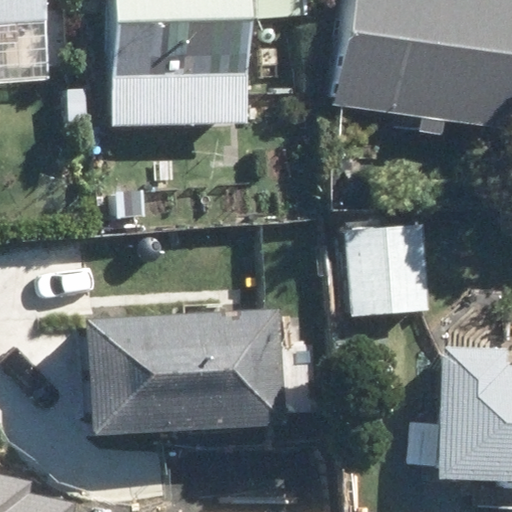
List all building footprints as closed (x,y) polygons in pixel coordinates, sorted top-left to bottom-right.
[(41,0),(0,0),(0,81),(45,79),(41,0)] [(106,0),(106,122),(246,121),(243,0),(106,0)] [(305,17),(304,0),(254,0),(255,19),(305,17)] [(511,0),(346,0),(332,102),(506,124),(511,77),(511,0)] [(142,192),(98,194),(99,218),(143,216),(142,192)] [(423,224),(340,228),(344,314),(428,310),(423,224)] [(275,305),(80,315),(85,432),(281,422),(275,305)] [(445,344),(439,477),(507,480),(507,487),(511,487),(511,362),(505,363),(506,346),(445,344)]
